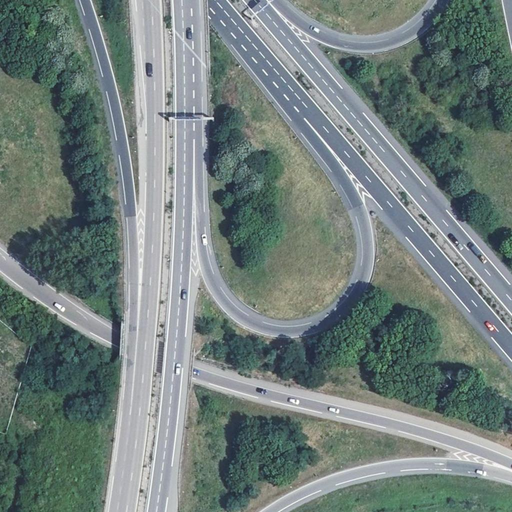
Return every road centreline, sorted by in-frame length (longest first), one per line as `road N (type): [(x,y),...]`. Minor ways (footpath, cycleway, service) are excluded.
road 1 (motorway): [(215,0),(356,200),(367,237),(365,273),(355,300),(331,321),(299,332),(266,330),(232,310),(202,244),(184,137)]
road 2 (motorway): [(0,256),(69,310),(160,364),(511,464)]
road 3 (motorway): [(216,0),(511,348)]
road 4 (motorway): [(511,304),(261,7)]
road 5 (motorway): [(155,511),(178,327),(184,137)]
road 6 (motorway): [(77,0),(104,74),(148,320)]
road 7 (motorway): [(151,0),(148,320)]
road 8 (motorway): [(270,511),(320,485),(393,466),(511,479)]
road 9 (motorway): [(441,0),(410,34),(376,45),(321,39),(261,7)]
road 10 (motorway): [(148,320),(125,511)]
road 11 (motorway): [(184,137),(181,0)]
